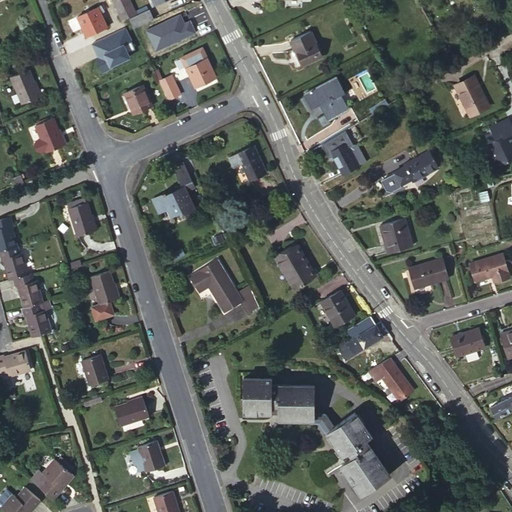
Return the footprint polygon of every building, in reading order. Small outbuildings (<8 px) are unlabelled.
[(112,0),(122,19),(129,15),(121,0),(112,0)] [(121,0),(129,15),(129,16),(134,28),(153,19),(149,10),(137,15),(136,11),(130,0),(121,0)] [(147,6),(136,11),(137,15),(149,10),(147,6)] [(87,36),(108,26),(99,7),(78,17),(87,36)] [(305,65),(323,57),(311,31),(290,40),(298,57),(300,56),(305,65)] [(181,57),(195,87),(217,77),(203,47),(181,57)] [(22,103),(41,95),(38,87),(36,88),(29,70),(11,77),(22,103)] [(172,75),(160,80),(168,100),(181,94),(172,75)] [(471,115),(490,106),(475,76),(457,86),(471,115)] [(329,119),(349,108),(341,94),(345,91),(337,77),(305,94),(313,107),(320,103),(329,119)] [(136,112),(153,104),(143,85),(125,94),(132,108),(133,107),(136,112)] [(47,151),(66,143),(62,136),(61,136),(53,118),(36,125),(41,137),(35,140),(34,142),(37,150),(40,151),(46,149),(47,151)] [(511,140),(510,136),(511,134),(511,125),(509,119),(490,129),(497,141),(489,145),(499,166),(511,159),(511,140)] [(345,173),(360,164),(350,146),(354,143),(346,130),(323,144),(331,157),(335,155),(345,173)] [(250,180),(267,172),(254,145),(230,156),(235,167),(242,163),(250,180)] [(414,181),(439,167),(429,151),(406,164),(407,166),(396,173),(384,180),(390,189),(392,190),(412,178),(414,181)] [(182,186),(170,191),(173,195),(169,198),(167,193),(165,191),(153,197),(160,212),(169,208),(172,216),(183,211),(184,214),(195,208),(186,191),(195,186),(183,163),(173,168),(182,186)] [(14,186),(23,182),(20,174),(11,178),(14,186)] [(78,234),(97,228),(94,220),(92,220),(84,196),(68,202),(78,234)] [(0,249),(16,245),(10,225),(13,224),(11,215),(0,218),(0,249)] [(389,252),(412,246),(404,218),(381,225),(389,252)] [(216,237),(219,243),(226,240),(224,234),(216,237)] [(19,252),(16,245),(0,249),(0,258),(3,257),(9,279),(13,278),(27,273),(21,252),(19,252)] [(307,273),(313,270),(298,245),(277,258),(295,287),(302,283),(303,284),(305,282),(305,281),(310,278),(307,273)] [(494,281),(509,277),(503,253),(470,263),(476,280),(493,276),(494,281)] [(415,287),(448,278),(442,258),(409,267),(415,287)] [(248,314),(260,307),(249,285),(237,293),(217,260),(192,276),(200,290),(209,285),(225,310),(239,301),(248,314)] [(92,306),(96,319),(114,314),(109,300),(119,297),(116,289),(115,289),(109,270),(91,275),(100,303),(92,306)] [(32,272),(27,273),(13,278),(15,287),(18,286),(24,306),(43,301),(37,279),(34,280),(32,272)] [(336,325),(354,314),(340,291),(322,302),(336,325)] [(27,315),(32,336),(41,334),(51,331),(45,309),(52,307),(50,299),(43,301),(24,306),(21,307),(24,316),(27,315)] [(352,338),(376,323),(372,315),(347,330),(352,338)] [(346,358),(389,332),(381,321),(376,323),(352,338),(347,341),(339,346),(340,347),(346,358)] [(457,356),(484,347),(478,328),(466,332),(466,334),(460,336),(459,334),(451,337),(457,356)] [(508,357),(511,355),(511,329),(501,333),(508,357)] [(3,354),(0,355),(0,374),(8,372),(9,375),(30,369),(25,350),(4,356),(3,354)] [(90,385),(108,379),(105,369),(104,370),(101,362),(102,362),(99,353),(82,359),(90,385)] [(390,357),(369,369),(376,380),(382,376),(399,400),(414,389),(390,357)] [(273,384),(273,378),(244,378),(244,411),(278,412),(278,417),(310,418),(315,417),(315,411),(315,385),(273,384)] [(121,424),(149,415),(142,395),(134,398),(134,400),(115,407),(121,424)] [(511,408),(511,396),(492,405),(498,416),(511,408)] [(315,417),(310,418),(310,422),(319,423),(329,438),(332,436),(328,430),(336,425),(326,412),(315,411),(315,417)] [(348,459),(343,462),(364,493),(391,474),(366,439),(372,435),(356,411),(336,425),(328,430),(332,436),(348,459)] [(129,451),(133,464),(135,463),(138,471),(145,469),(146,471),(164,465),(161,455),(160,455),(158,448),(159,448),(156,440),(137,446),(138,448),(129,451)] [(213,445),(216,454),(224,451),(221,442),(213,445)] [(68,461),(58,453),(55,457),(64,465),(68,461)] [(32,478),(54,497),(63,486),(60,484),(72,471),(55,457),(43,471),(39,468),(32,478)] [(68,461),(64,465),(71,470),(74,466),(68,461)] [(60,484),(63,486),(74,473),(72,471),(60,484)] [(24,511),(29,506),(32,509),(41,498),(26,485),(17,495),(14,492),(13,492),(4,504),(1,507),(7,511),(24,511)] [(0,500),(4,504),(13,492),(8,488),(9,488),(8,487),(8,488),(5,486),(0,492),(0,500)] [(159,511),(179,511),(177,505),(176,506),(174,499),(175,498),(172,490),(154,496),(159,511)]
